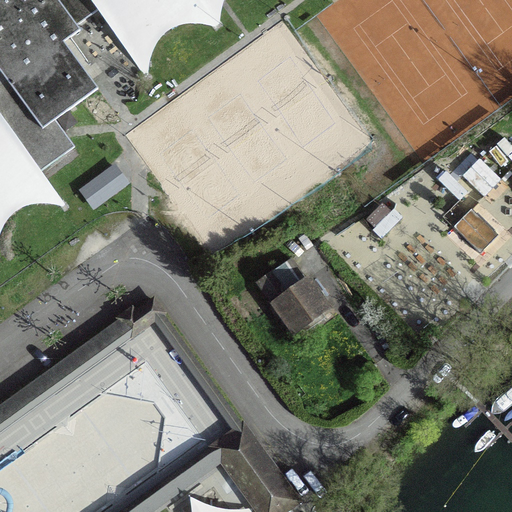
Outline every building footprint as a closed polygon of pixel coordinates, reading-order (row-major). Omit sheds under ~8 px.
[(0,0),(0,119),(39,173),(73,149),(54,122),(97,91),(63,44),(79,33),(75,27),(97,11),(89,0),(0,0)] [(205,0),(89,0),(97,11),(130,56),(205,0)] [(0,218),(47,184),(39,173),(0,119),(0,218)] [(484,198),(501,179),(478,159),(462,177),(484,198)] [(93,209),(125,185),(113,169),(81,192),(93,209)] [(373,230),(381,238),(402,218),(394,209),(373,230)] [(480,254),(499,235),(472,209),(466,215),(453,228),(480,254)] [(294,335),(327,311),(315,295),(305,281),(285,295),(270,274),(257,284),(294,335)] [(0,511),(152,511),(221,463),(256,511),(284,511),(297,503),(242,426),(122,511),(0,511),(0,431),(162,315),(153,302),(134,316),(131,311),(118,320),(119,321),(0,407),(0,511)]
